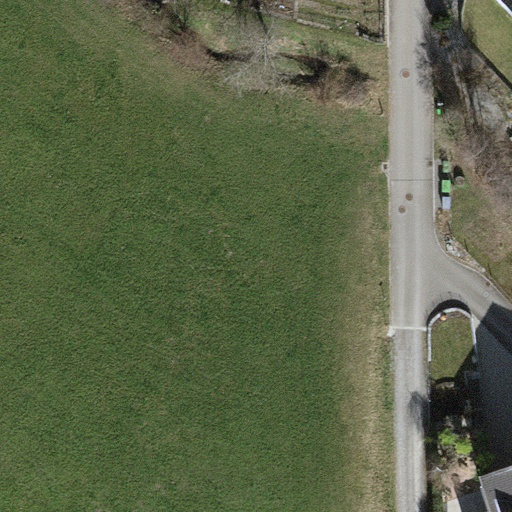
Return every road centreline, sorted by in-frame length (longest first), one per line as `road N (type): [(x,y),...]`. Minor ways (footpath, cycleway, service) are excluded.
road 1 (residential): [(410,0),(415,275)]
road 2 (track): [(415,275),(411,511)]
